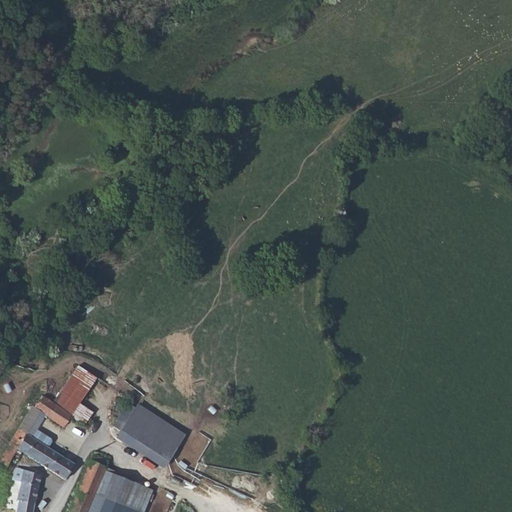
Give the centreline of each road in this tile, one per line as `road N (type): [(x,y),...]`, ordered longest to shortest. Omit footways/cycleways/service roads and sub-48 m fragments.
road 1 (unclassified): [(165,473),(99,442),(80,459),(52,511)]
road 2 (track): [(279,511),(243,479),(165,473)]
